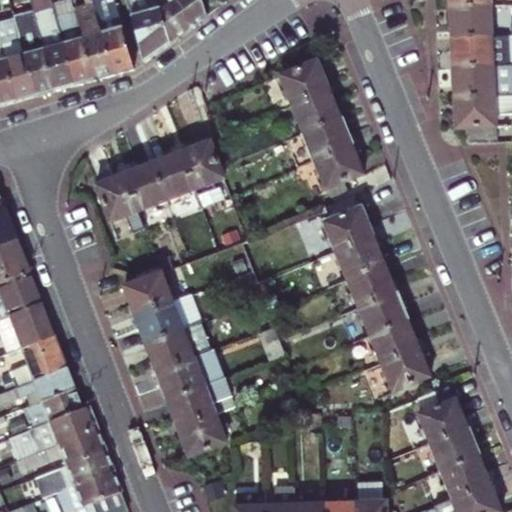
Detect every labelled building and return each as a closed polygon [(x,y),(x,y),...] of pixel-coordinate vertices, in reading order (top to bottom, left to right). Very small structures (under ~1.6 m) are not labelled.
[(38,0),(46,27),(64,92),(83,86),(65,22),(59,0),(38,0)] [(122,75),(101,0),(92,0),(94,4),(82,8),(84,17),(102,81),(122,75)] [(142,69),(122,0),(101,0),(122,75),(142,69)] [(133,0),(151,63),(175,45),(162,0),(133,0)] [(162,0),(175,45),(195,31),(185,0),(162,0)] [(185,0),(195,31),(215,17),(209,0),(185,0)] [(456,0),(457,10),(495,8),(494,0),(456,0)] [(458,39),(497,38),(495,8),(457,10),(458,39)] [(65,22),(83,86),(102,81),(84,17),(65,22)] [(28,32),(29,36),(46,97),(64,92),(46,27),(28,32)] [(46,97),(29,36),(8,42),(14,62),(25,103),(46,97)] [(511,36),(497,38),(458,39),(460,70),(511,67),(511,36)] [(8,41),(0,43),(0,65),(14,62),(8,42),(8,41)] [(25,103),(14,62),(0,65),(0,88),(6,109),(25,103)] [(290,78),(301,105),(339,90),(327,62),(290,78)] [(511,67),(460,70),(462,99),(511,97),(511,67)] [(301,105),(313,134),(350,118),(339,90),(301,105)] [(511,97),(462,99),(463,129),(472,129),(473,144),(503,143),(502,115),(511,114),(511,97)] [(313,134),(324,161),(362,146),(350,118),(313,134)] [(220,141),(191,153),(205,190),(235,178),(220,141)] [(374,175),(362,146),(324,161),(336,190),(374,175)] [(191,153),(164,164),(178,200),(205,190),(191,153)] [(178,200),(164,164),(135,175),(149,211),(178,200)] [(149,211),(135,175),(105,186),(119,223),(149,211)] [(0,213),(12,209),(0,177),(0,213)] [(0,213),(0,249),(24,240),(12,209),(0,213)] [(334,224),(345,251),(381,237),(370,209),(334,224)] [(345,251),(356,280),(393,265),(381,237),(345,251)] [(0,286),(37,273),(24,240),(0,249),(0,286)] [(356,280),(367,306),(403,291),(393,265),(356,280)] [(37,273),(0,286),(0,324),(3,323),(50,305),(37,273)] [(144,316),(180,301),(170,274),(133,288),(144,316)] [(403,291),(367,306),(379,336),(416,321),(403,291)] [(155,344),(191,330),(180,301),(144,316),(155,344)] [(3,323),(15,355),(28,350),(62,337),(50,305),(3,323)] [(379,336),(391,365),(427,350),(416,321),(379,336)] [(191,330),(155,344),(166,372),(218,351),(208,324),(191,330)] [(62,337),(28,350),(34,365),(17,372),(12,359),(0,363),(0,389),(3,396),(74,369),(62,337)] [(427,350),(391,365),(402,393),(439,378),(427,350)] [(218,351),(166,372),(177,401),(230,380),(218,351)] [(36,408),(82,390),(74,369),(3,396),(0,397),(0,408),(32,396),(36,408)] [(230,380),(177,401),(188,429),(225,414),(241,408),(230,380)] [(82,390),(36,408),(28,412),(36,431),(90,410),(82,390)] [(429,400),(435,414),(457,405),(451,391),(429,400)] [(438,442),(475,426),(465,402),(457,405),(435,414),(428,418),(438,442)] [(90,410),(36,431),(15,439),(24,462),(105,431),(96,408),(90,410)] [(188,429),(199,458),(237,444),(225,414),(188,429)] [(488,454),(475,426),(438,442),(450,470),(488,454)] [(105,431),(24,462),(28,473),(69,457),(73,468),(113,453),(105,431)] [(73,468),(43,480),(50,500),(59,496),(121,473),(113,453),(73,468)] [(462,498),(500,482),(488,454),(450,470),(462,498)] [(121,473),(59,496),(61,502),(67,500),(71,511),(76,511),(82,510),(82,511),(134,511),(136,511),(121,473)] [(467,511),(509,511),(511,511),(500,482),(462,498),(443,506),(446,511),(467,511),(468,511),(467,511)] [(335,487),(336,503),(336,511),(366,511),(366,502),(365,486),(335,487)] [(290,489),(291,505),(277,506),(277,511),(306,511),(306,504),(305,488),(290,489)] [(71,511),(67,500),(61,502),(65,511),(71,511)] [(397,511),(397,501),(366,502),(366,511),(397,511)] [(336,511),(336,503),(306,504),(306,511),(336,511)]
